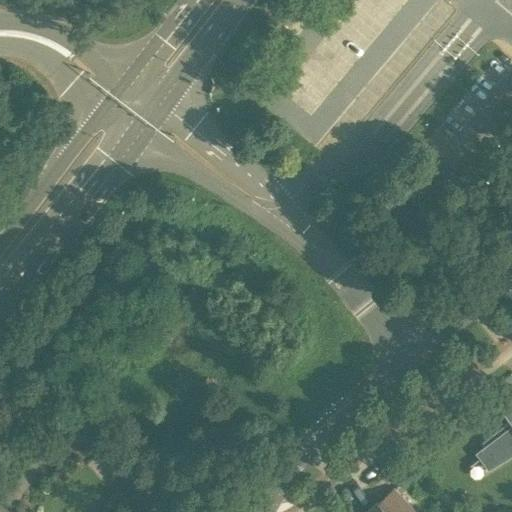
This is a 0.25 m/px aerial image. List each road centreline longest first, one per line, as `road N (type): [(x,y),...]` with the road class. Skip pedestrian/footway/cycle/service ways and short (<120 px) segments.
road 1 (tertiary): [(405,355),(314,248),(138,101)]
road 2 (primary): [(0,282),(138,101)]
road 3 (residential): [(260,511),(320,433),(405,355)]
road 4 (residential): [(138,101),(39,38),(0,33)]
road 5 (tertiary): [(405,355),(511,277)]
road 6 (primary): [(138,101),(218,0)]
